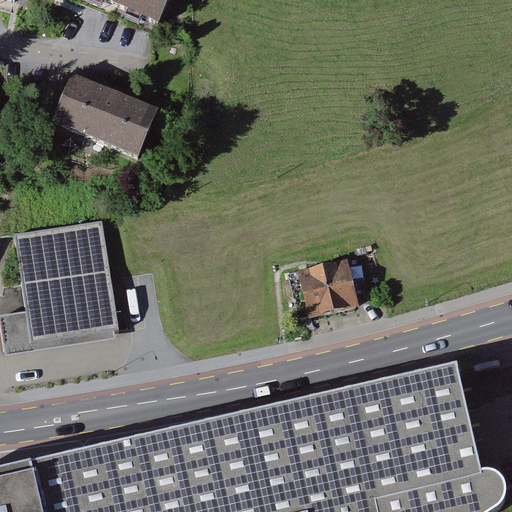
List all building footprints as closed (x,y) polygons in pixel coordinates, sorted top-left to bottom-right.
[(31,0),(0,0),(0,3),(30,9),(31,0)] [(172,0),(67,0),(156,38),(172,0)] [(182,120),(84,82),(62,138),(159,176),(182,120)] [(0,105),(0,156),(24,139),(0,105)] [(100,224),(26,236),(39,312),(0,318),(0,330),(5,359),(118,341),(100,224)] [(370,318),(358,268),(302,281),(314,332),(370,318)] [(480,465),(455,358),(0,462),(0,511),(480,511),(490,506),(499,500),(504,494),(505,488),(506,481),(504,474),(498,468),(492,465),(485,464),(480,465)]
